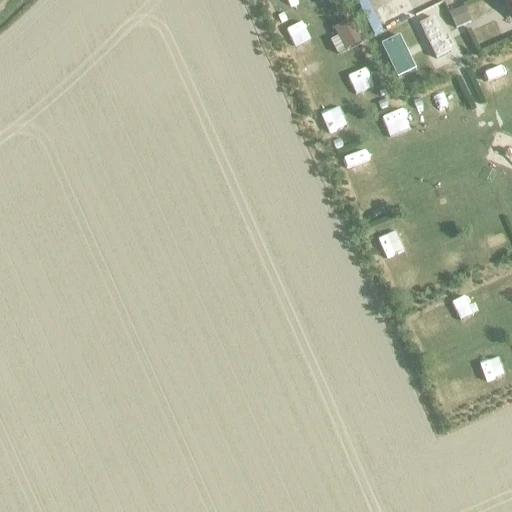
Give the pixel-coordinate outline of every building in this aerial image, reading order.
[(316,0),(291,0),(297,11),(317,3),(316,0)] [(463,8),(449,14),(456,30),(470,23),(463,8)] [(302,15),(307,30),(323,24),(318,9),(302,15)] [(451,53),(434,19),(420,26),(436,60),(451,53)] [(337,39),(331,42),(337,56),(344,53),(363,43),(353,22),(333,31),(337,39)] [(399,40),(382,48),(397,79),(414,71),(399,40)] [(338,94),(357,87),(350,68),(331,75),(338,94)] [(412,107),(422,129),(441,120),(431,98),(412,107)] [(389,140),(407,133),(400,114),(381,122),(389,140)] [(335,170),(344,191),(371,180),(362,159),(335,170)] [(465,247),(470,265),(489,260),(484,242),(465,247)] [(492,308),(511,299),(511,297),(506,283),(486,291),(492,308)] [(412,335),(431,330),(428,319),(409,324),(412,335)]
